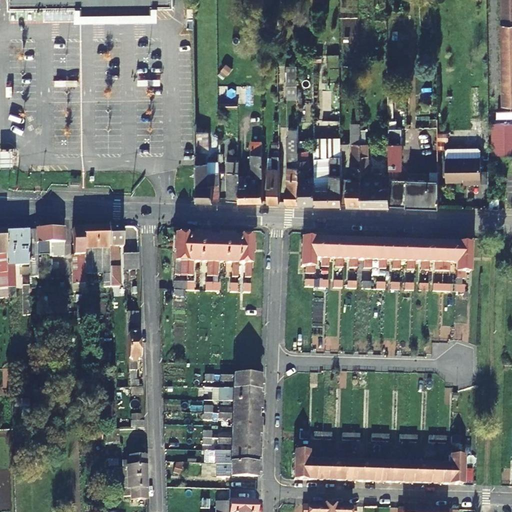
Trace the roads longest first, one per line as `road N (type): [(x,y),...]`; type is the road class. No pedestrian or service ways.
road 1 (residential): [(149,212),(156,511)]
road 2 (residential): [(269,490),(280,215)]
road 3 (residential): [(269,490),(511,499)]
road 4 (tertiary): [(280,215),(511,224)]
road 5 (tertiary): [(0,208),(149,212)]
road 6 (tertiary): [(149,212),(280,215)]
